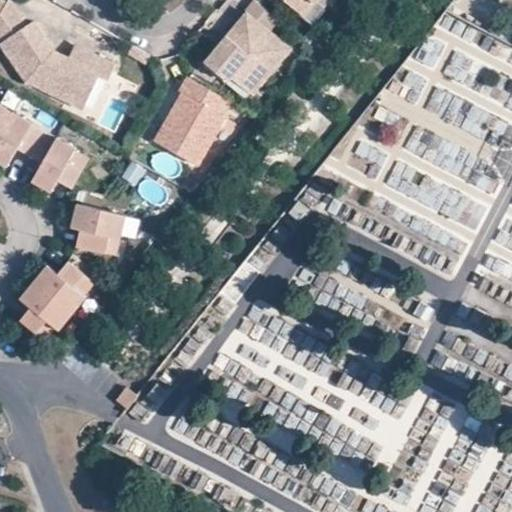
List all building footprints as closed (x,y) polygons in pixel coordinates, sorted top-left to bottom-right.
[(5,0),(6,0),(0,10),(0,34),(23,16),(10,0),(5,0)] [(257,0),(252,0),(246,9),(268,27),(277,16),(257,0)] [(286,0),(301,11),(309,0),(313,0),(314,1),(314,0),(286,0)] [(290,46),(246,9),(205,60),(228,78),(231,75),(252,92),(290,46)] [(0,34),(0,37),(2,40),(26,20),(23,16),(0,34)] [(69,93),(87,103),(103,76),(111,80),(120,66),(80,43),(73,56),(70,62),(63,58),(54,45),(32,16),(26,20),(2,40),(1,40),(29,76),(67,98),(69,93)] [(73,56),(54,45),(63,58),(70,62),(73,56)] [(456,52),(445,73),(470,86),(481,64),(456,52)] [(189,75),(181,90),(184,91),(156,140),(195,163),(223,113),(221,112),(229,98),(189,75)] [(84,108),(87,103),(69,93),(67,98),(84,108)] [(0,103),(0,161),(6,165),(16,148),(29,155),(42,132),(29,124),(31,122),(12,111),(0,103)] [(475,106),(462,126),(482,139),(495,118),(475,106)] [(74,149),(76,147),(56,136),(31,179),(51,190),(61,173),(74,180),(88,157),(74,149)] [(116,251),(125,210),(76,199),(71,223),(91,228),(87,244),(116,251)] [(85,293),(82,291),(92,280),(71,263),(61,274),(46,262),(19,295),(34,308),(25,320),(46,337),(56,325),(58,327),(85,293)]
